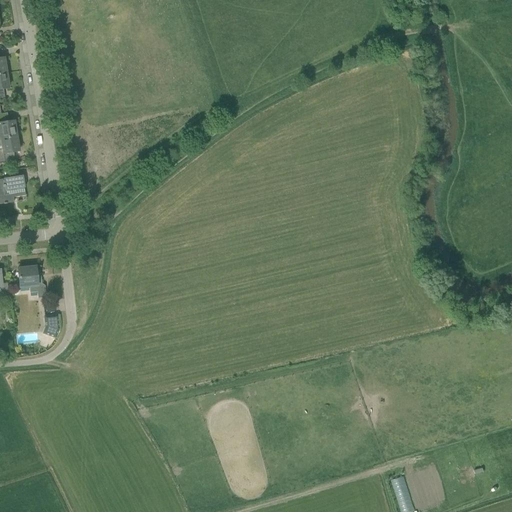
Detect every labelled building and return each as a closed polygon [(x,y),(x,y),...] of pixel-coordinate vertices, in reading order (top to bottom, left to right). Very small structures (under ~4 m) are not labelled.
[(6,73),(0,74),(0,98),(2,98),(1,89),(8,88),(6,73)] [(0,138),(1,139),(16,136),(13,121),(6,123),(5,114),(0,114),(0,138)] [(16,136),(1,139),(2,150),(0,150),(0,163),(12,162),(11,153),(18,152),(16,136)] [(3,179),(3,180),(0,180),(0,204),(3,204),(3,205),(6,204),(13,203),(13,198),(25,196),(23,188),(24,188),(22,176),(3,179)] [(35,271),(35,267),(17,269),(19,288),(28,287),(29,293),(36,293),(37,299),(45,298),(44,286),(42,285),(41,285),(40,279),(36,280),(36,276),(40,276),(39,271),(35,271)] [(42,334),(55,339),(58,329),(57,315),(43,317),(44,328),(42,334)]
